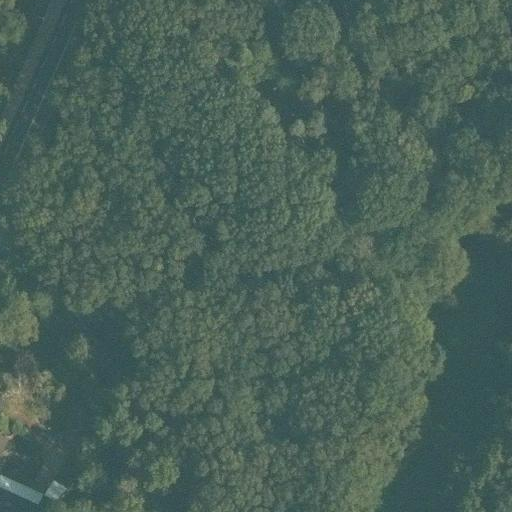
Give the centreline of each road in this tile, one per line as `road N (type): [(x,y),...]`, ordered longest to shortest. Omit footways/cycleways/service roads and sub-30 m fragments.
road 1 (track): [(206,511),(140,411),(0,229)]
road 2 (secondary): [(0,193),(86,0)]
